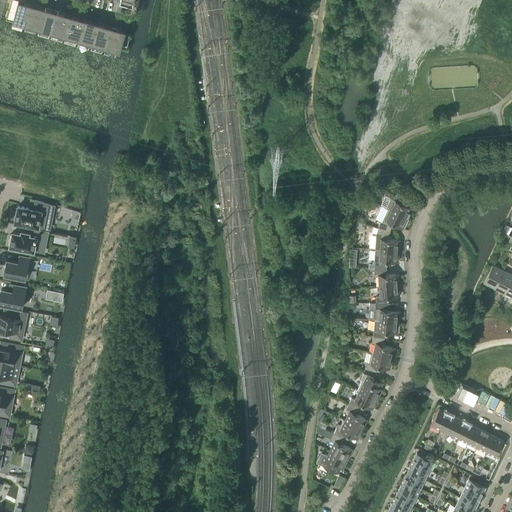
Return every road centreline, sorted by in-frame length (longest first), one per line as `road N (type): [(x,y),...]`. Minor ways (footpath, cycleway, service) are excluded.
road 1 (residential): [(403,375),(420,222),(448,184),(503,167)]
road 2 (residential): [(338,511),(403,375)]
road 3 (residential): [(511,429),(403,375)]
